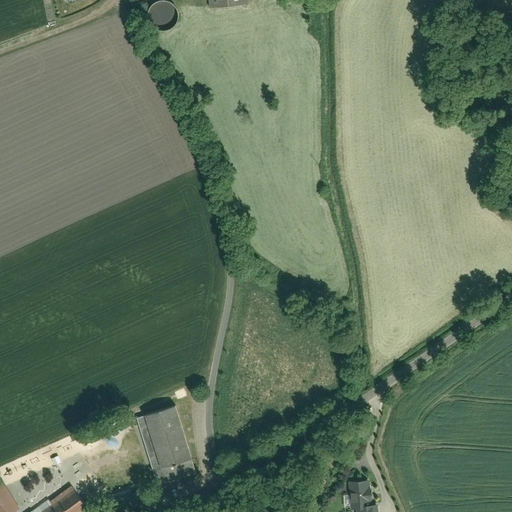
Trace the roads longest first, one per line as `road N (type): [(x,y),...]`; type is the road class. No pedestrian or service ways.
road 1 (residential): [(217,478),(209,408),(228,282),(222,218),(186,122),(119,0)]
road 2 (unclassified): [(239,470),(511,298)]
